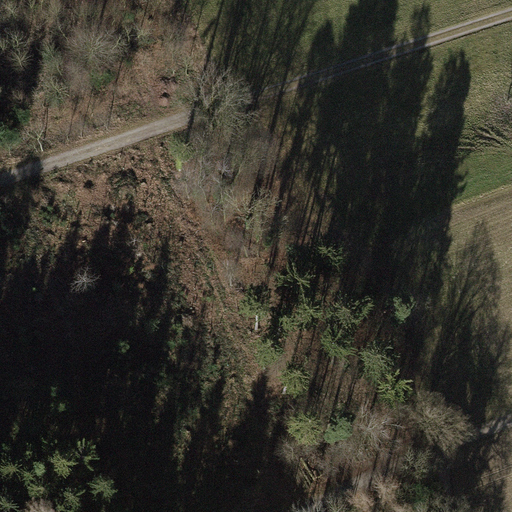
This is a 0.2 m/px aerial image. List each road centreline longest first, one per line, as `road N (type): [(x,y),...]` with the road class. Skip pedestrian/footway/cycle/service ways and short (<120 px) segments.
road 1 (track): [(0,186),(511,13)]
road 2 (track): [(310,511),(447,445),(511,426)]
